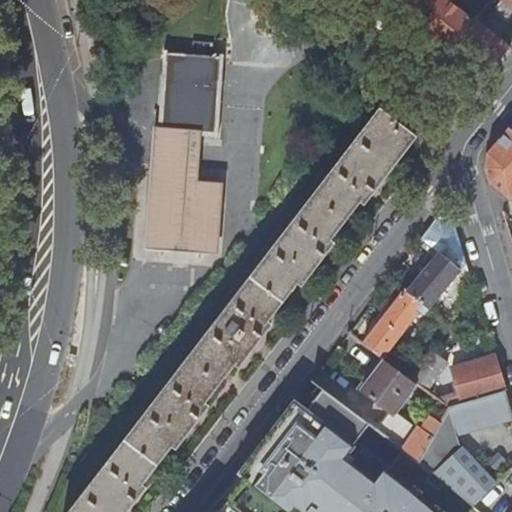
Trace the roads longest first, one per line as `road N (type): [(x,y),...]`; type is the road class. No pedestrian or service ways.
road 1 (primary): [(0,487),(57,295),(63,191),(31,0)]
road 2 (residential): [(176,511),(462,151)]
road 3 (primary): [(0,0),(18,92),(21,192),(17,297),(0,356)]
road 4 (residential): [(479,127),(326,0)]
road 5 (residential): [(511,332),(462,151)]
